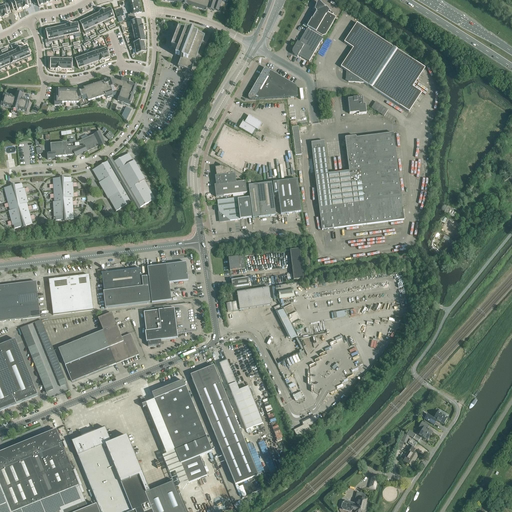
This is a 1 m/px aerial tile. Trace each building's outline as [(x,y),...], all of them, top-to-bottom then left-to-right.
[(17,0),(11,2),(13,10),(16,9),(17,11),(23,9),(23,10),(19,0),(17,0)] [(29,0),(19,0),(23,10),(29,8),(28,5),(31,4),(29,0)] [(135,2),(128,3),(129,10),(140,8),(140,7),(140,6),(140,4),(139,4),(138,0),(135,1),(135,2)] [(188,5),(207,11),(208,9),(214,11),(214,10),(219,11),(222,1),(218,0),(159,0),(181,4),(188,5)] [(326,36),(336,17),(327,13),(327,12),(323,9),(324,7),(318,1),(315,10),(316,11),(307,27),(309,28),(308,29),(322,37),(322,36),(326,36)] [(8,4),(0,7),(0,11),(3,19),(8,17),(8,15),(11,14),(8,4)] [(130,15),(128,15),(129,19),(135,18),(134,14),(142,13),(141,9),(140,9),(140,8),(129,10),(130,15)] [(105,10),(104,11),(110,22),(109,20),(114,18),(110,9),(105,11),(105,10)] [(104,11),(99,13),(105,25),(110,22),(104,11)] [(99,14),(95,16),(99,25),(104,23),(105,25),(99,13),(99,14)] [(95,16),(90,18),(95,29),(96,29),(95,27),(99,25),(95,16)] [(90,18),(85,20),(90,32),(95,29),(90,18)] [(85,20),(80,23),(85,34),(90,32),(85,20)] [(360,80),(411,109),(422,91),(422,90),(414,85),(426,63),(356,23),(345,41),(354,46),(342,66),(347,69),(346,71),(346,78),(349,80),(360,80)] [(62,27),(56,28),(59,41),(64,39),(62,27)] [(56,28),(51,30),(54,42),(59,41),(56,28)] [(182,29),(181,30),(179,29),(179,28),(178,29),(171,47),(171,48),(172,48),(172,47),(174,48),(174,49),(175,49),(177,50),(175,56),(180,58),(179,59),(181,59),(178,67),(179,67),(179,68),(182,69),(182,70),(183,69),(186,70),(185,71),(186,71),(186,70),(189,71),(189,72),(191,72),(205,36),(203,36),(203,35),(200,34),(200,33),(199,34),(197,33),(197,32),(196,32),(196,33),(193,32),(193,31),(193,32),(191,31),(190,31),(189,32),(185,30),(184,31),(182,30),(182,29)] [(322,37),(308,29),(307,29),(299,43),(297,42),(293,50),(292,51),(292,52),(292,53),(292,54),(293,54),(293,55),(294,56),(297,57),(298,56),(309,62),(323,38),(322,37)] [(46,34),(45,34),(46,38),(47,37),(48,40),(48,43),(54,42),(51,30),(46,31),(46,34)] [(105,46),(100,48),(104,60),(105,60),(110,58),(105,46)] [(21,48),(26,59),(31,57),(29,53),(30,52),(29,49),(28,50),(27,47),(22,49),(21,48)] [(145,47),(135,49),(136,55),(139,54),(140,55),(143,55),(143,54),(146,53),(145,47)] [(21,48),(16,51),(21,61),(26,59),(21,48)] [(96,51),(95,51),(99,62),(104,60),(100,48),(101,50),(96,52),(96,51)] [(16,51),(11,53),(16,64),(21,61),(16,51)] [(95,51),(90,53),(94,64),(99,62),(95,51)] [(11,53),(6,55),(11,66),(16,64),(11,53)] [(90,53),(85,55),(89,65),(94,64),(90,53)] [(6,55),(1,57),(6,68),(11,66),(6,55)] [(80,55),(74,57),(79,69),(84,67),(80,55)] [(80,55),(84,67),(89,65),(85,55),(80,56),(80,55)] [(265,68),(248,96),(248,97),(248,98),(248,99),(249,99),(249,100),(250,100),(251,100),(297,97),(297,90),(297,89),(297,88),(296,88),(296,87),(295,87),(295,86),(294,85),(265,68)] [(118,101),(130,105),(137,85),(134,84),(134,85),(129,83),(130,81),(122,79),(121,82),(112,79),(108,81),(108,79),(102,80),(103,82),(84,88),(84,90),(77,93),(77,90),(56,90),(56,98),(54,98),(55,102),(54,102),(54,106),(62,106),(62,103),(84,103),(85,106),(89,104),(88,102),(105,96),(107,99),(114,97),(113,93),(116,92),(120,93),(118,101)] [(24,91),(18,89),(15,98),(4,95),(0,107),(12,110),(11,112),(12,114),(16,115),(18,114),(18,112),(27,114),(30,102),(21,100),(24,91)] [(264,115),(263,103),(246,104),(264,115)] [(126,108),(122,116),(123,118),(126,122),(132,110),(126,108)] [(246,118),(240,114),(234,124),(240,127),(246,118)] [(251,121),(246,118),(240,127),(246,130),(251,121)] [(256,124),(251,121),(246,130),(250,133),(251,134),(256,124)] [(229,132),(235,136),(240,127),(234,124),(229,132)] [(256,124),(251,134),(254,136),(256,137),(262,127),(256,124)] [(296,152),(302,152),(300,124),(294,125),(296,152)] [(235,136),(240,139),(246,130),(240,127),(235,136)] [(262,127),(256,137),(258,138),(261,140),(267,130),(262,127)] [(240,139),(245,142),(250,133),(246,130),(240,139)] [(271,133),(267,130),(261,140),(265,142),(271,133)] [(78,142),(50,145),(51,154),(47,154),(47,160),(56,159),(56,158),(74,156),(75,158),(87,152),(99,146),(100,147),(105,144),(99,132),(94,134),(94,135),(78,142)] [(110,132),(105,137),(110,141),(114,136),(110,132)] [(315,161),(321,227),(392,221),(393,232),(405,231),(404,227),(402,227),(401,225),(405,224),(400,173),(399,174),(395,132),(346,137),(349,170),(328,172),(325,139),(312,141),(313,156),(311,157),(311,161),(315,161)] [(245,142),(249,144),(254,136),(251,134),(250,133),(245,142)] [(249,144),(253,147),(258,138),(256,137),(254,136),(249,144)] [(253,147),(258,149),(263,141),(258,138),(253,147)] [(258,149),(262,152),(267,143),(263,141),(258,149)] [(262,152),(274,159),(272,147),(267,143),(262,152)] [(230,151),(223,147),(217,158),(223,161),(230,151)] [(230,151),(223,161),(229,164),(235,154),(230,151)] [(100,183),(99,183),(108,200),(109,199),(116,211),(116,212),(132,203),(136,211),(140,209),(140,208),(155,199),(144,181),(145,180),(134,161),(133,162),(129,154),(113,163),(111,159),(108,161),(108,162),(92,171),(93,171),(100,183)] [(235,154),(229,164),(234,168),(240,157),(235,154)] [(240,157),(234,168),(239,171),(245,160),(240,157)] [(245,160),(239,171),(244,174),(250,163),(245,160)] [(250,163),(244,174),(249,177),(255,166),(250,163)] [(216,176),(215,177),(216,186),(236,183),(235,175),(235,174),(231,175),(230,170),(221,165),(220,168),(215,168),(216,176)] [(255,166),(249,177),(254,180),(260,170),(255,166)] [(260,170),(254,180),(258,182),(278,180),(260,170)] [(74,198),(73,183),(71,183),(71,178),(64,178),(64,177),(60,177),(60,179),(53,179),(54,188),(53,188),(54,195),(54,202),(53,202),(54,217),(55,217),(56,221),(55,221),(63,220),(63,219),(66,218),(66,220),(74,220),(74,219),(73,219),(73,212),(73,205),(72,198),(74,198)] [(297,180),(273,183),(274,193),(278,193),(281,215),(301,212),(297,180)] [(216,186),(214,186),(215,188),(215,194),(216,197),(247,193),(245,182),(241,182),(236,183),(216,186)] [(253,219),(276,216),(272,183),(248,186),(253,219)] [(27,204),(28,203),(24,189),(23,189),(22,184),(15,186),(14,184),(11,185),(11,187),(4,188),(4,189),(7,197),(6,198),(8,204),(10,211),(9,211),(12,223),(12,226),(14,226),(15,229),(14,229),(22,227),(22,225),(25,225),(25,226),(32,224),(30,217),(29,210),(28,210),(27,204)] [(230,221),(240,220),(252,218),(249,198),(238,200),(237,198),(217,201),(219,212),(221,214),(220,215),(220,216),(219,216),(219,217),(219,218),(220,219),(220,220),(221,221),(222,221),(223,222),(224,222),(225,221),(226,221),(226,220),(227,220),(227,219),(230,221)] [(446,208),(444,212),(455,217),(456,213),(446,208)] [(304,279),(300,249),(290,251),(294,280),(304,279)] [(228,258),(230,271),(245,269),(243,257),(228,258)] [(186,263),(147,268),(152,303),(171,301),(169,283),(188,281),(186,263)] [(140,269),(102,274),(104,292),(103,292),(105,309),(150,303),(147,277),(142,278),(140,269)] [(93,310),(89,276),(49,281),(53,316),(93,310)] [(248,279),(231,281),(232,287),(249,285),(248,279)] [(0,286),(0,322),(12,321),(40,317),(36,282),(12,285),(0,286)] [(272,306),(269,288),(237,293),(240,311),(272,306)] [(278,291),(279,299),(294,297),(293,289),(278,291)] [(228,310),(239,308),(237,298),(227,300),(228,310)] [(162,345),(161,340),(177,338),(177,333),(196,331),(193,304),(163,308),(163,310),(144,313),(146,333),(146,334),(147,342),(148,342),(148,347),(162,345)] [(292,338),(299,335),(284,307),(278,310),(292,338)] [(347,309),(332,311),(333,317),(347,315),(347,309)] [(111,313),(98,319),(103,330),(104,331),(103,331),(116,364),(139,355),(131,334),(122,338),(111,313)] [(58,349),(72,382),(116,364),(103,331),(58,349)] [(15,340),(0,346),(0,411),(38,396),(15,340)] [(227,361),(219,364),(246,430),(263,424),(248,387),(239,391),(227,361)] [(235,485),(258,476),(214,366),(191,376),(235,485)] [(183,381),(152,394),(188,484),(207,476),(199,457),(212,452),(211,450),(209,444),(208,444),(183,381)] [(304,396),(302,392),(293,396),(295,401),(298,400),(297,399),(301,397),(302,398),(304,396)] [(434,419),(427,415),(424,419),(434,425),(437,421),(443,425),(447,418),(437,412),(434,419)] [(297,437),(311,430),(309,426),(318,422),(315,416),(302,423),(303,425),(294,430),(297,437)] [(419,436),(427,441),(433,432),(427,429),(429,427),(422,422),(419,428),(421,429),(417,434),(419,435),(419,436)] [(105,428),(71,442),(78,456),(100,511),(184,511),(172,480),(167,482),(168,484),(149,492),(127,436),(111,443),(105,428)] [(0,511),(98,511),(96,505),(88,509),(56,430),(47,434),(48,435),(45,436),(45,435),(0,452),(0,511)] [(407,435),(418,442),(421,438),(409,431),(407,435)] [(417,452),(413,450),(417,444),(411,440),(408,444),(412,447),(403,462),(412,467),(414,463),(413,462),(415,460),(416,460),(418,456),(415,454),(417,452)] [(213,458),(212,457),(211,456),(210,456),(210,455),(208,455),(207,455),(206,456),(205,457),(204,457),(203,458),(203,459),(203,460),(203,461),(203,462),(204,463),(204,464),(205,465),(206,465),(207,466),(208,466),(209,466),(210,466),(211,465),(212,464),(213,463),(213,462),(214,462),(214,461),(214,460),(213,459),(213,458)] [(343,503),(341,507),(343,510),(350,511),(353,511),(353,510),(356,511),(355,511),(363,511),(364,511),(365,511),(367,504),(366,503),(367,500),(364,499),(365,495),(358,493),(356,501),(355,502),(355,504),(354,504),(345,501),(343,503)]
